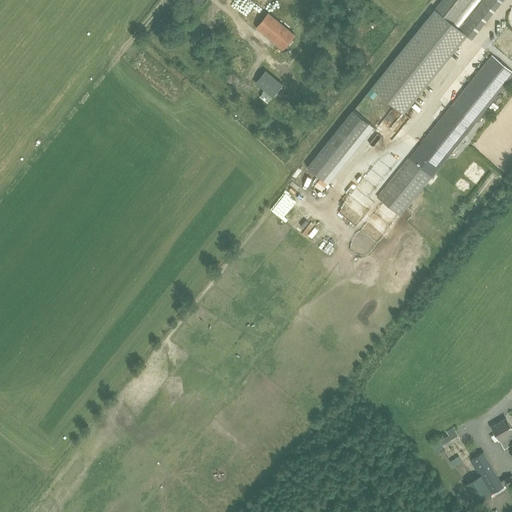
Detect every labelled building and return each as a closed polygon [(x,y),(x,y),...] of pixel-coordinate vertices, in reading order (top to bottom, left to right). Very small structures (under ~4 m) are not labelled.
[(466,34),(471,38),(501,0),(441,0),(372,86),(404,112),(466,34)] [(256,27),(283,49),(295,34),(268,13),(256,27)] [(164,16),(152,31),(156,34),(169,19),(164,16)] [(401,215),(448,156),(511,76),(511,71),(491,55),(377,196),(401,215)] [(282,84),(265,70),(254,83),(268,94),(272,96),(282,84)] [(503,449),(511,444),(511,457),(511,426),(506,417),(491,426),(503,449)] [(446,431),(449,435),(440,440),(445,448),(445,452),(453,466),(471,455),(453,427),(446,431)] [(470,460),(483,481),(475,487),(469,491),(477,503),(491,494),(492,495),(504,487),(483,451),(470,460)]
